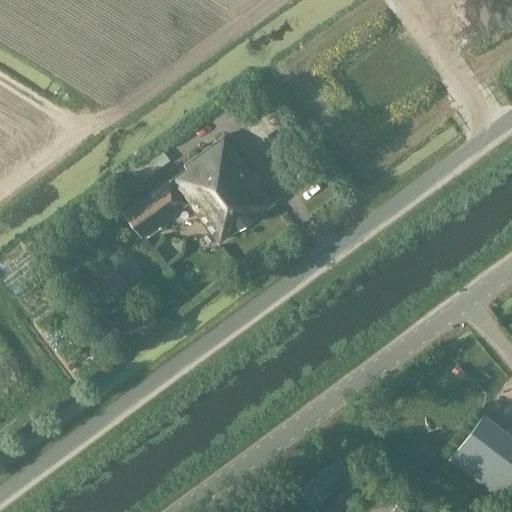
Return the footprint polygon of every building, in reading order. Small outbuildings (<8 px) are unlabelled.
[(223,133),(122,211),(140,237),(186,203),(214,242),(272,201),(223,133)] [(113,291),(133,278),(120,258),(100,272),(113,291)] [(511,506),(511,435),(482,413),(448,457),(511,506)] [(337,457),(299,489),(318,511),(324,511),(359,483),(337,457)] [(432,511),(416,501),(416,502),(401,494),(388,511),(432,511)]
